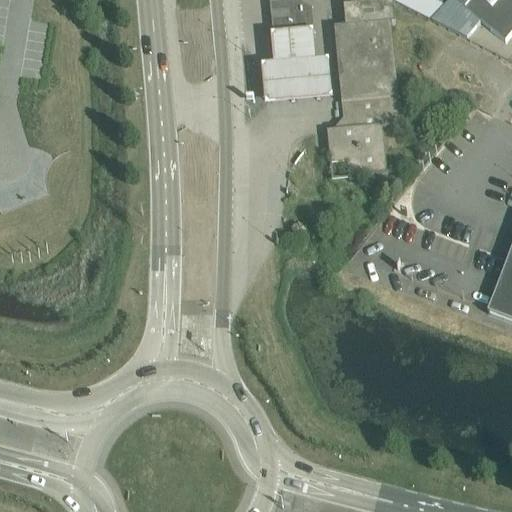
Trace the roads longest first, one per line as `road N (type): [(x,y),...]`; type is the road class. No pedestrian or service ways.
road 1 (secondary): [(216,380),(225,117),(215,0)]
road 2 (secondary): [(150,0),(162,286)]
road 3 (primary): [(147,371),(78,403),(6,398)]
road 4 (primary): [(267,474),(218,405),(164,391)]
road 5 (primary): [(379,499),(268,454)]
